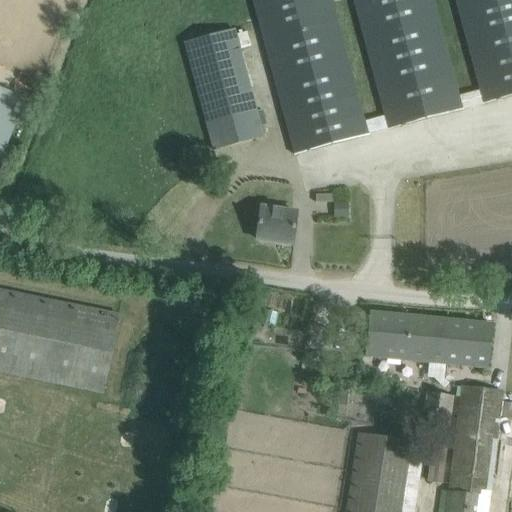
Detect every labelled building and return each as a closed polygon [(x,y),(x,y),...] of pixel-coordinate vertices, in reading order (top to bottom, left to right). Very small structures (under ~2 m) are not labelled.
[(252,0),(258,21),(295,156),(368,136),(364,122),(331,0),(252,0)] [(432,0),(353,0),(385,116),(389,131),(462,111),(458,97),(432,0)] [(511,0),(455,0),(480,91),(484,105),(511,97),(511,0)] [(0,89),(0,160),(24,99),(0,89)] [(250,90),(200,103),(211,146),(212,151),(263,137),(250,90)] [(480,91),(458,97),(462,111),(484,105),(480,91)] [(385,116),(364,122),(368,136),(389,131),(385,116)] [(218,170),(208,147),(191,153),(201,177),(218,170)] [(330,195),(315,194),(314,208),(330,208),(330,195)] [(261,209),(259,220),(256,240),(292,245),(296,213),(261,209)] [(0,289),(0,372),(43,381),(103,394),(103,393),(111,353),(119,314),(0,289)] [(366,357),(435,364),(435,373),(444,374),(444,364),(487,369),(492,325),(370,313),(366,357)] [(441,491),(438,511),(475,511),(478,497),(489,499),(499,418),(511,419),(511,403),(501,402),(502,393),(462,388),(459,407),(448,492),(441,491)] [(427,393),(424,413),(423,425),(428,426),(427,434),(446,437),(447,430),(448,430),(453,397),(427,393)] [(356,454),(346,511),(402,511),(406,483),(410,455),(413,435),(399,433),(398,440),(359,434),(356,454)] [(427,483),(442,485),(448,441),(432,439),(427,483)]
